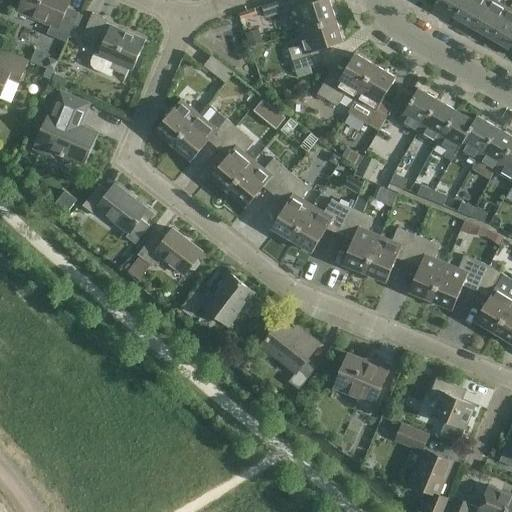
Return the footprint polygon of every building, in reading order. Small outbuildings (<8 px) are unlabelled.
[(66,42),(79,12),(67,7),(70,0),(22,0),(18,10),(51,24),(47,33),(66,42)] [(290,9),(297,31),(336,19),(329,0),(316,0),(303,4),(302,0),(276,0),(261,5),(265,17),(290,9)] [(436,0),(435,4),(454,16),(463,0),(436,0)] [(463,0),(454,16),(473,26),(488,0),(463,0)] [(495,0),(488,0),(473,26),(491,37),(509,8),(495,0)] [(511,9),(509,8),(491,37),(510,48),(511,44),(511,9)] [(92,12),(81,39),(90,42),(92,41),(97,31),(106,35),(98,54),(94,52),(91,60),(91,64),(94,68),(110,75),(113,69),(126,75),(135,54),(138,56),(145,40),(101,21),(103,17),(92,12)] [(336,19),(297,31),(301,43),(288,48),(295,70),(322,61),(318,49),(343,41),(336,19)] [(19,81),(28,60),(1,48),(0,50),(0,97),(9,77),(19,81)] [(344,93),(355,99),(375,65),(355,53),(342,75),(331,69),(317,93),(337,105),(344,93)] [(225,83),(233,72),(211,55),(203,65),(225,83)] [(355,99),(348,112),(359,118),(379,130),(388,114),(393,105),(383,99),(396,77),(375,65),(355,99)] [(66,78),(54,73),(49,83),(61,88),(66,78)] [(393,105),(388,114),(418,132),(437,99),(418,88),(413,96),(402,90),(393,105)] [(83,164),(97,132),(75,122),(78,115),(80,116),(85,104),(62,94),(57,105),(54,113),(49,111),(34,148),(49,155),(51,151),(83,164)] [(155,130),(173,145),(199,114),(181,99),(155,130)] [(437,99),(418,132),(437,143),(456,110),(437,99)] [(288,115),(272,101),(264,111),(280,125),(288,115)] [(208,103),(199,114),(173,145),(191,160),(208,140),(217,148),(235,126),(208,103)] [(456,110),(437,143),(448,149),(444,156),(451,160),(455,153),(456,154),(459,149),(459,148),(475,120),(474,120),(456,110)] [(459,148),(459,149),(470,155),(467,160),(474,164),(477,159),(496,126),(477,115),(474,120),(475,120),(459,148)] [(235,126),(217,148),(227,156),(210,176),(228,191),(254,160),(244,152),(253,141),(235,126)] [(477,159),(474,164),(471,168),(489,178),(494,169),(496,170),(511,141),(511,135),(496,126),(477,159)] [(511,141),(496,170),(511,179),(511,141)] [(341,156),(334,151),(329,158),(337,163),(341,156)] [(368,179),(377,160),(364,154),(355,173),(368,179)] [(254,160),(228,191),(246,206),(263,186),(273,194),(291,172),(273,157),(264,168),(254,160)] [(291,172),(273,194),(285,204),(272,227),(292,239),(313,205),(302,199),(309,186),(300,180),(291,172)] [(403,188),(407,179),(394,173),(390,182),(403,188)] [(96,207),(128,232),(126,235),(135,243),(149,225),(141,218),(147,209),(114,183),(108,191),(99,184),(82,205),(92,212),(96,207)] [(398,191),(381,184),(376,196),(393,203),(398,191)] [(417,193),(430,199),(434,190),(421,184),(417,193)] [(434,190),(430,199),(443,204),(447,195),(434,190)] [(313,205),(292,239),(312,251),(326,228),(341,234),(352,208),(341,203),(331,198),(323,212),(313,205)] [(458,210),(471,216),(474,207),(461,201),(458,210)] [(474,207),(471,216),(484,221),(488,212),(474,207)] [(352,208),(341,234),(353,239),(343,263),(364,272),(380,235),(368,230),(374,217),(352,208)] [(464,218),(460,228),(467,231),(478,232),(487,234),(495,239),(500,243),(504,236),(498,232),(489,228),(480,224),(464,218)] [(380,235),(364,272),(386,281),(396,257),(408,262),(418,236),(397,227),(392,240),(380,235)] [(185,274),(202,251),(172,228),(166,236),(157,228),(137,254),(153,266),(161,255),(185,274)] [(418,236),(408,262),(419,266),(409,291),(431,300),(446,263),(435,258),(440,245),(418,236)] [(446,263),(431,300),(453,309),(463,285),(476,290),(489,265),(463,255),(458,268),(446,263)] [(488,298),(475,320),(495,332),(511,304),(511,278),(489,265),(476,290),(488,298)] [(228,325),(251,295),(254,291),(230,273),(204,306),(228,325)] [(192,316),(206,297),(197,290),(182,309),(192,316)] [(511,304),(495,332),(511,342),(511,304)] [(281,319),(261,345),(295,372),(289,380),(299,389),(317,365),(307,358),(319,342),(306,331),(303,336),(281,319)] [(372,364),(348,354),(335,386),(359,396),(357,403),(371,409),(389,365),(374,359),(372,364)] [(432,413),(446,419),(441,433),(460,441),(474,405),(458,398),(462,387),(436,376),(428,396),(437,399),(432,413)] [(377,430),(396,438),(422,449),(428,435),(401,424),(382,417),(377,430)] [(511,439),(509,438),(499,460),(511,465),(511,439)] [(415,467),(409,482),(432,492),(425,509),(430,511),(441,511),(447,497),(438,493),(451,461),(426,450),(418,468),(415,467)] [(511,511),(511,494),(489,485),(477,511),(511,511)] [(465,511),(469,503),(458,498),(451,511),(465,511)]
